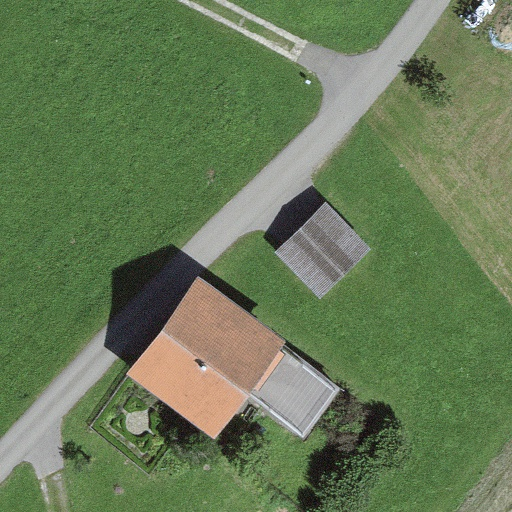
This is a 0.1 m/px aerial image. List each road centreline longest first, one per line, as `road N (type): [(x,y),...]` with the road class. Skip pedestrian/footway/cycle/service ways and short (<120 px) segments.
road 1 (unclassified): [(434,0),(365,89),(0,459)]
road 2 (track): [(198,0),(365,89)]
